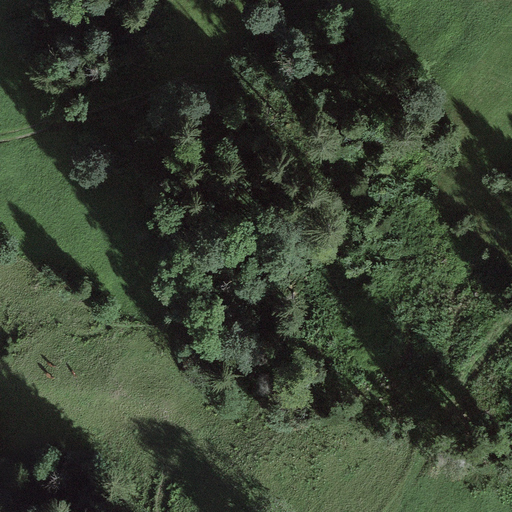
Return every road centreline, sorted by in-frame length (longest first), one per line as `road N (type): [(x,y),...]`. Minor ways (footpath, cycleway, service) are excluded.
road 1 (track): [(388,511),(481,353),(511,320)]
road 2 (track): [(0,393),(155,511)]
